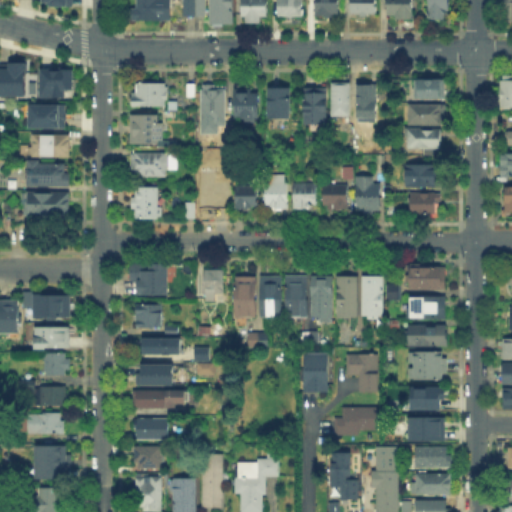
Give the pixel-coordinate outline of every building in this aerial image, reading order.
[(67,0),(67,8),(51,8),(51,4),(44,4),(44,0),(67,0)] [(171,0),(171,22),(136,22),(136,0),(171,0)] [(185,0),(205,0),(205,16),(185,16),(185,0)] [(212,0),(234,0),(234,24),(212,24),(212,0)] [(265,0),(265,24),(245,24),(245,0),(265,0)] [(305,0),(305,18),(278,18),(278,0),(305,0)] [(318,0),(338,0),(338,18),(318,18),(318,0)] [(353,0),(376,0),(376,15),(353,15),(353,0)] [(414,0),(414,15),(414,21),(397,21),(397,15),(388,15),(388,0),(414,0)] [(430,0),(449,0),(449,19),(430,19),(430,0)] [(511,0),(502,0),(503,21),(511,20),(511,0)] [(26,64),(26,72),(25,72),(26,91),(19,91),(19,94),(0,94),(0,65),(17,65),(17,64),(26,64)] [(61,96),(42,96),(42,70),(58,70),(58,67),(64,67),(64,69),(72,69),(72,88),(61,88),(61,96)] [(511,77),(511,108),(503,108),(503,77),(511,77)] [(416,98),(417,80),(444,80),(444,98),(416,98)] [(168,84),(167,106),(136,106),(136,84),(168,84)] [(333,84),(352,84),(352,117),(332,117),(333,84)] [(360,86),(378,86),(378,123),(359,123),(360,86)] [(204,88),(227,88),(227,129),(203,129),(204,88)] [(328,89),(328,125),(319,125),(319,130),(307,130),(308,89),(328,89)] [(271,90),(291,90),(291,117),(271,117),(271,90)] [(238,91),(259,92),(258,121),(237,121),(238,91)] [(27,103),(64,103),(64,127),(27,127),(27,103)] [(411,106),(446,106),(446,126),(410,126),(411,106)] [(132,144),(132,115),(161,115),(161,144),(132,144)] [(441,130),(441,149),(409,149),(409,130),(441,130)] [(33,135),(72,135),(72,158),(33,158),(33,135)] [(498,175),(511,175),(511,151),(499,151),(498,175)] [(169,177),(134,176),(134,156),(178,156),(178,170),(169,170),(169,177)] [(30,163),(69,163),(69,187),(30,187),(30,163)] [(344,180),(344,167),(355,167),(355,180),(344,180)] [(444,167),(444,188),(408,188),(408,167),(444,167)] [(202,173),(223,173),(223,210),(202,210),(202,173)] [(375,176),(375,184),(382,184),(382,211),(375,211),(375,217),(363,217),(363,211),(357,211),(357,176),(375,176)] [(266,210),(266,181),(289,181),(289,210),(266,210)] [(317,185),(316,208),(295,208),(295,185),(317,185)] [(511,185),(503,185),(502,210),(511,210),(511,185)] [(326,186),(348,186),(348,209),(326,209),(326,186)] [(239,208),(239,187),(259,188),(259,208),(239,208)] [(136,220),(136,190),(159,190),(159,220),(136,220)] [(28,193),(70,193),(70,218),(28,217),(28,193)] [(411,216),(411,194),(439,194),(439,216),(411,216)] [(185,219),(185,206),(196,206),(196,219),(185,219)] [(133,282),(133,265),(168,266),(168,294),(140,294),(140,282),(133,282)] [(412,267),(447,268),(447,290),(412,290),(412,267)] [(224,269),(224,295),(215,295),(215,301),(206,301),(206,269),(224,269)] [(263,276),(283,276),(283,317),(263,317),(263,276)] [(257,277),(257,317),(236,317),(236,277),(257,277)] [(308,277),(308,318),(288,318),(288,277),(308,277)] [(339,277),(359,278),(359,317),(339,317),(339,277)] [(313,315),(313,278),(333,278),(333,322),(320,322),(320,315),(313,315)] [(365,279),(385,279),(385,317),(365,317),(365,279)] [(389,301),(389,285),(403,285),(403,301),(389,301)] [(61,294),(61,296),(70,296),(70,318),(32,317),(32,294),(61,294)] [(412,298),(447,298),(447,319),(412,319),(412,298)] [(1,302),(21,302),(21,333),(1,333),(1,302)] [(138,306),(162,306),(162,327),(138,326),(138,306)] [(399,321),(399,329),(389,329),(389,321),(399,321)] [(408,345),(408,326),(449,326),(449,345),(408,345)] [(178,327),(178,335),(168,335),(168,327),(178,327)] [(37,348),(37,328),(72,328),(72,348),(37,348)] [(305,347),(305,332),(328,332),(327,347),(305,347)] [(250,334),(268,335),(268,347),(250,347),(250,334)] [(511,337),(501,337),(500,358),(511,358),(511,337)] [(142,340),(175,340),(175,360),(142,359),(142,340)] [(192,360),(207,360),(207,345),(192,346),(192,360)] [(330,351),(330,390),(305,390),(305,351),(330,351)] [(48,375),(48,353),(70,353),(70,375),(48,375)] [(378,377),(378,393),(359,393),(359,377),(350,377),(350,354),(378,354),(378,377)] [(412,380),(412,354),(445,354),(444,380),(412,380)] [(501,383),(511,382),(511,361),(500,362),(501,383)] [(214,363),(214,372),(201,372),(201,362),(214,363)] [(174,366),(173,383),(143,383),(143,365),(174,365),(174,366)] [(36,381),(36,385),(69,385),(69,405),(36,405),(36,396),(19,396),(19,381),(36,381)] [(442,393),(442,408),(412,408),(412,386),(442,386),(442,393)] [(511,407),(511,386),(501,386),(500,407),(511,407)] [(136,392),(185,392),(185,408),(135,408),(136,392)] [(360,435),(334,435),(334,418),(343,418),(343,407),(377,408),(377,430),(360,430),(360,435)] [(64,415),(64,434),(30,434),(30,415),(64,415)] [(407,415),(443,416),(443,440),(407,439),(407,415)] [(169,419),(169,440),(138,440),(139,419),(169,419)] [(374,511),(374,485),(370,486),(369,469),(374,469),(374,445),(395,445),(395,511),(374,511)] [(36,478),(36,447),(68,447),(68,478),(36,478)] [(137,447),(163,447),(162,469),(137,469),(137,447)] [(417,468),(417,448),(452,448),(452,468),(417,468)] [(264,477),(264,511),(240,511),(240,496),(236,496),(236,478),(240,478),(240,467),(258,467),(258,459),(267,459),(268,453),(280,453),(280,477),(264,477)] [(225,455),(224,507),(205,507),(205,455),(225,455)] [(330,495),(330,456),(356,456),(356,495),(330,495)] [(415,495),(415,476),(453,476),(453,495),(415,495)] [(137,508),(137,480),(164,480),(164,511),(144,511),(144,508),(137,508)] [(175,511),(175,481),(197,481),(197,511),(175,511)] [(40,511),(40,490),(65,490),(65,511),(40,511)] [(2,491),(13,491),(13,504),(2,504),(2,491)] [(404,511),(404,501),(413,501),(413,511),(404,511)] [(451,502),(451,511),(418,511),(418,502),(451,502)] [(511,511),(511,503),(498,504),(497,511),(509,511),(508,511),(511,511)]
